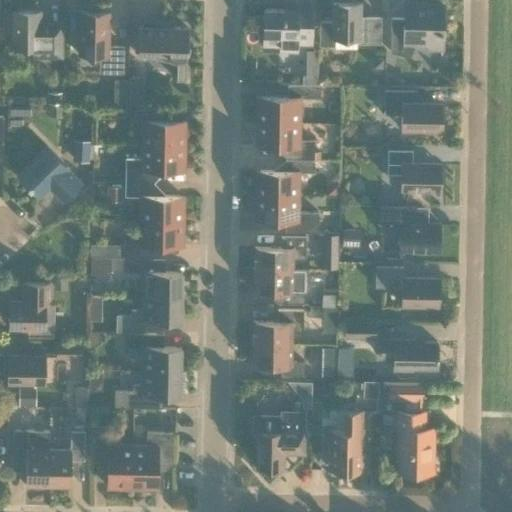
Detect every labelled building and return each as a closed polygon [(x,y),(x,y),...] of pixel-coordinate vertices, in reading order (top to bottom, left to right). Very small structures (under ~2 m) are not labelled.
[(264,9),(263,50),(296,50),(297,42),(311,43),(312,2),(294,1),(291,4),(291,9),(264,9)] [(360,2),(334,2),(333,21),(319,20),(319,45),(335,46),(335,38),(358,38),(357,42),(380,43),(381,17),(360,16),(360,2)] [(391,17),(391,51),(410,57),(415,42),(442,50),(443,4),(405,4),(404,17),(391,17)] [(41,11),(13,10),(13,46),(34,47),(33,58),(60,58),(61,25),(41,25),(41,11)] [(99,73),(124,73),(124,45),(109,45),(109,12),(80,11),(79,53),(100,54),(99,73)] [(139,52),(139,55),(147,55),(177,64),(177,80),(186,80),(186,61),(189,52),(187,51),(187,27),(175,27),(144,18),(142,26),(139,26),(139,35),(134,51),(139,52)] [(382,67),(383,58),(373,58),(373,67),(382,67)] [(316,85),(317,75),(302,75),(302,84),(316,85)] [(257,95),(257,120),(300,121),(300,98),(320,98),(320,85),(316,85),(302,84),(287,84),(287,96),(257,95)] [(442,103),(413,103),(413,90),(384,89),(384,113),(402,113),(402,129),(441,130),(442,103)] [(61,103),(62,93),(48,92),(47,103),(61,103)] [(128,105),(142,105),(143,93),(128,93),(128,105)] [(7,127),(20,128),(30,119),(30,106),(8,105),(7,127)] [(63,116),(63,105),(49,105),(48,116),(63,116)] [(143,120),(142,144),(185,145),(185,120),(155,119),(155,108),(135,107),(135,119),(143,120)] [(300,121),(257,120),(257,145),(287,145),(286,157),(314,158),(315,139),(299,139),(300,121)] [(92,141),(75,140),(73,161),(90,162),(92,141)] [(126,167),(126,181),(154,182),(154,169),(184,169),(185,145),(142,144),(142,167),(126,167)] [(49,187),(63,201),(82,183),(68,168),(69,168),(47,146),(18,175),(39,196),(49,187)] [(401,173),(401,189),(440,190),(441,163),(412,163),(412,150),(388,149),(388,173),(401,173)] [(256,169),(256,194),(298,195),(299,171),(314,171),(314,159),(286,159),(286,170),(256,169)] [(154,195),(154,182),(126,181),(125,195),(141,196),(141,219),(183,220),(184,195),(154,195)] [(338,194),(338,182),(331,182),(326,187),(326,194),(338,194)] [(298,195),(256,194),(255,219),(286,219),(286,231),(318,231),(318,211),(298,211),(298,195)] [(399,250),(439,250),(440,223),(408,222),(408,206),(380,206),(380,222),(400,222),(399,250)] [(183,220),(141,219),(140,243),(125,243),(125,256),(153,257),(153,244),(183,245),(183,220)] [(361,247),(361,230),(344,230),(344,246),(361,247)] [(255,246),(254,268),(293,269),(293,257),(305,257),(306,235),(282,234),(281,247),(255,246)] [(91,243),(91,255),(99,255),(99,243),(91,243)] [(337,268),(337,251),(323,251),(323,268),(337,268)] [(111,270),(139,271),(139,257),(111,257),(111,270)] [(438,278),(404,277),(404,265),(376,265),(375,287),(402,287),(402,304),(438,305),(438,278)] [(293,269),(254,268),(254,290),(278,290),(278,302),(305,303),(305,279),(293,279),(293,269)] [(143,270),(143,294),(182,295),(182,271),(143,270)] [(56,278),(56,290),(68,290),(88,291),(89,279),(68,278),(56,278)] [(50,302),(50,282),(24,282),(24,301),(10,301),(9,327),(28,328),(28,336),(54,336),(55,302),(50,302)] [(182,295),(143,294),(143,309),(131,308),(131,315),(117,314),(117,330),(145,331),(145,318),(182,319),(182,295)] [(335,306),(335,294),(322,294),(321,306),(335,306)] [(336,321),(336,308),(323,307),(322,321),(336,321)] [(254,320),(253,342),(292,343),(292,331),(303,331),(304,309),(278,308),(277,320),(254,320)] [(101,320),(101,311),(89,310),(89,319),(101,320)] [(345,337),(375,338),(375,321),(345,320),(345,337)] [(142,356),(142,370),(181,370),(181,346),(164,346),(164,333),(128,332),(128,356),(142,356)] [(394,369),(412,370),(412,367),(437,367),(437,341),(415,340),(415,339),(382,338),(382,357),(394,357),(394,369)] [(56,357),(80,358),(80,357),(81,343),(81,342),(57,342),(56,357)] [(291,361),(292,343),(253,342),(253,363),(281,364),(281,376),(305,376),(306,361),(291,361)] [(9,355),(9,383),(45,383),(45,355),(9,355)] [(322,359),(321,375),(333,375),(333,359),(322,359)] [(338,363),(338,375),(349,375),(350,363),(338,363)] [(180,394),(181,370),(142,370),(141,390),(120,390),(120,406),(144,406),(144,394),(180,394)] [(363,380),(363,396),(377,397),(377,381),(363,380)] [(387,382),(387,400),(423,401),(423,383),(387,382)] [(36,405),(36,387),(19,387),(18,405),(36,405)] [(382,414),(393,414),(394,401),(382,401),(382,414)] [(283,468),(284,453),(305,454),(306,409),(305,409),(304,412),(282,411),(282,415),(254,415),(254,431),(257,431),(257,467),(283,468)] [(331,469),(361,469),(362,411),(347,411),(346,431),(331,431),(331,469)] [(397,470),(431,471),(431,455),(433,453),(433,443),(431,441),(432,428),(424,428),(424,412),(396,411),(396,428),(400,429),(400,447),(397,447),(397,470)] [(108,487),(132,487),(133,445),(109,444),(110,425),(96,425),(95,458),(109,459),(108,487)] [(27,459),(26,485),(49,486),(50,448),(50,430),(14,429),(14,458),(27,459)] [(85,430),(71,430),(71,449),(50,448),(49,486),(71,486),(71,459),(85,460),(85,430)] [(133,445),(132,487),(157,488),(158,461),(172,461),(173,431),(147,431),(147,445),(133,445)]
